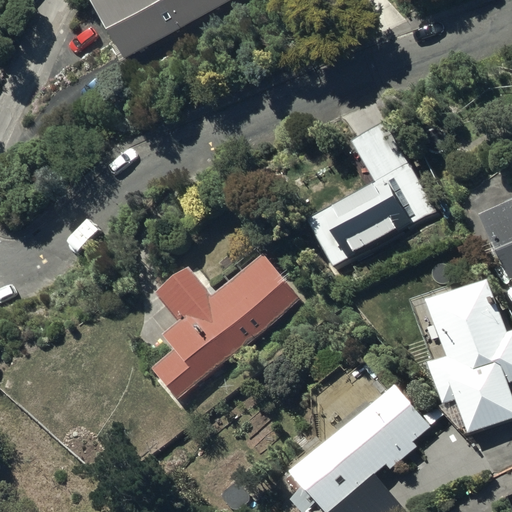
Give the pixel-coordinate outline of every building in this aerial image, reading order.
[(0,0),(0,66),(1,64),(24,13),(31,0),(0,0)] [(130,67),(247,0),(113,0),(97,9),(130,67)] [(440,216),(392,133),(358,153),(378,188),(311,227),(338,272),(357,261),(360,266),(403,241),(402,238),(440,216)] [(511,214),(486,227),(511,282),(511,214)] [(181,406),(303,303),(268,261),(217,304),(195,278),(162,306),(184,333),(168,346),(180,360),(158,378),(181,406)] [(511,339),(510,340),(494,291),(434,312),(452,365),(435,371),(448,409),(511,386),(511,339)] [(346,439),(297,483),(306,493),(294,504),(301,511),(310,511),(318,506),(322,511),(406,511),(378,481),(389,470),(394,475),(420,452),(417,447),(435,431),(400,392),(376,413),(372,408),(342,435),(346,439)]
